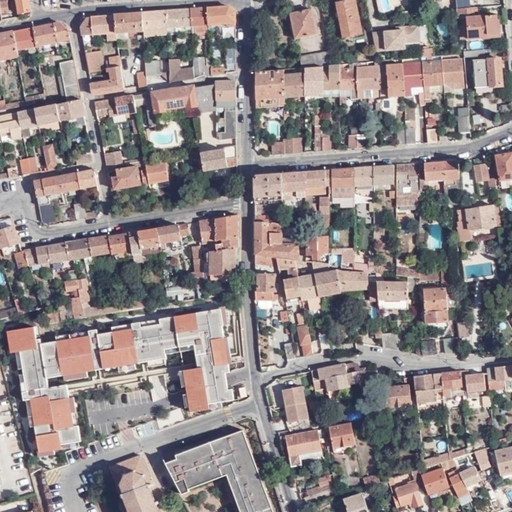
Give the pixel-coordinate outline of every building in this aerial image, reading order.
[(31,11),(29,0),(16,0),(18,13),(31,11)] [(362,35),(355,0),(347,0),(335,3),(342,39),(362,35)] [(0,1),(0,6),(1,14),(8,13),(6,1),(0,1)] [(228,7),(207,8),(208,25),(235,23),(235,13),(233,9),(228,7)] [(208,25),(207,8),(191,9),(192,26),(208,25)] [(456,9),(456,14),(457,19),(467,19),(469,39),(498,37),(497,24),(493,24),(492,16),(478,17),(477,8),(456,9)] [(192,26),(191,9),(167,11),(168,27),(192,26)] [(295,39),(316,34),(311,9),(290,14),(295,39)] [(168,27),(167,11),(143,13),(144,32),(144,37),(168,35),(168,27)] [(144,32),(143,13),(115,15),(117,33),(144,32)] [(108,42),(118,41),(117,33),(115,15),(88,17),(84,22),(82,26),(84,36),(107,34),(108,42)] [(60,23),(34,28),(36,46),(71,39),(69,30),(60,23)] [(235,23),(208,25),(209,32),(236,30),(235,23)] [(419,27),(403,28),(403,31),(396,32),(373,34),(376,52),(405,50),(405,44),(420,43),(419,27)] [(34,28),(15,32),(18,49),(36,46),(34,28)] [(15,32),(0,35),(0,59),(19,56),(18,49),(15,32)] [(87,52),(90,72),(105,69),(102,50),(87,52)] [(331,65),(329,51),(299,54),(300,68),(304,67),(321,66),(324,66),(328,65),(331,65)] [(424,93),(425,102),(431,102),(431,93),(430,86),(442,85),(440,61),(431,61),(431,56),(421,56),(422,62),(424,86),(424,93)] [(113,68),(122,67),(121,58),(112,60),(113,68)] [(212,71),(211,58),(194,59),(195,68),(195,73),(195,77),(212,75),(212,71)] [(443,85),(443,92),(454,91),(454,88),(453,84),(463,83),(462,59),(440,61),(442,85),(443,85)] [(473,61),(475,88),(502,86),(500,59),(473,61)] [(82,99),(75,60),(60,63),(67,103),(82,99)] [(169,61),(170,82),(195,78),(195,77),(195,73),(195,68),(181,69),(180,60),(169,61)] [(146,62),(147,72),(147,75),(161,75),(161,61),(146,62)] [(366,66),(366,62),(355,63),(356,99),(362,98),(362,90),(379,90),(378,66),(366,66)] [(402,64),(404,95),(411,95),(411,87),(424,86),(422,62),(402,64)] [(341,64),(338,64),(338,89),(349,89),(350,99),(356,99),(355,63),(351,63),(351,69),(341,69),(341,64)] [(338,64),(331,65),(328,65),(328,71),(324,71),(324,66),(321,66),(321,89),(338,89),(338,64)] [(402,64),(378,66),(379,90),(387,89),(387,97),(404,95),(402,64)] [(321,66),(304,67),(304,74),(304,97),(321,96),(321,89),(321,66)] [(94,94),(125,89),(122,67),(113,68),(109,69),(110,81),(92,84),(94,94)] [(269,71),(256,72),(256,108),(284,106),(283,97),(283,74),(283,69),(274,70),(274,78),(269,78),(269,71)] [(138,73),(139,87),(148,86),(147,75),(147,72),(138,73)] [(283,74),(283,97),(304,97),(304,74),(283,74)] [(236,81),(215,83),(216,106),(237,105),(236,81)] [(215,83),(145,94),(147,105),(150,128),(157,126),(156,120),(216,111),(216,106),(215,83)] [(431,93),(443,92),(443,85),(442,85),(430,86),(431,93)] [(411,87),(411,95),(419,94),(419,93),(424,93),(424,86),(411,87)] [(45,94),(25,98),(25,100),(26,104),(35,103),(46,100),(45,94)] [(145,94),(134,96),(136,106),(147,105),(145,94)] [(95,102),(98,117),(109,115),(110,117),(137,111),(136,106),(134,96),(95,102)] [(82,99),(67,103),(36,109),(40,125),(41,132),(63,128),(61,120),(85,115),(82,99)] [(5,104),(6,109),(17,106),(26,104),(25,100),(5,104)] [(460,133),(470,133),(468,107),(458,108),(459,117),(460,117),(460,133)] [(40,125),(36,109),(18,113),(23,136),(31,135),(30,127),(40,125)] [(220,138),(237,136),(237,110),(226,111),(226,131),(220,133),(220,138)] [(23,136),(18,113),(0,117),(0,131),(0,133),(12,131),(14,138),(23,136)] [(435,127),(435,118),(426,118),(426,127),(435,127)] [(405,130),(406,144),(415,144),(415,130),(410,129),(409,121),(405,121),(405,130)] [(398,145),(406,144),(405,130),(397,130),(398,145)] [(427,131),(428,144),(436,143),(435,130),(427,131)] [(356,135),(357,148),(365,148),(365,135),(356,135)] [(284,142),(284,153),(302,152),(301,138),(284,139),(284,142)] [(322,140),(322,150),(330,150),(330,140),(322,140)] [(272,142),(272,154),(284,153),(284,142),(272,142)] [(53,144),(44,145),(45,152),(49,171),(56,169),(55,166),(57,166),(53,144)] [(45,152),(44,145),(37,146),(38,153),(45,152)] [(205,170),(238,165),(238,158),(238,146),(226,148),(226,149),(202,152),(205,170)] [(107,167),(122,164),(120,151),(104,154),(107,167)] [(511,178),(511,153),(496,156),(500,181),(511,178)] [(93,162),(92,155),(77,158),(78,165),(93,162)] [(28,158),(31,173),(38,172),(35,157),(28,158)] [(24,175),(31,173),(28,158),(20,159),(24,175)] [(458,161),(419,164),(419,196),(426,196),(426,188),(430,188),(430,180),(444,179),(445,194),(448,194),(457,194),(460,193),(458,161)] [(169,180),(166,162),(145,165),(148,183),(169,180)] [(401,171),(397,172),(397,203),(419,201),(419,196),(419,164),(400,166),(401,171)] [(490,191),(497,190),(493,165),(488,166),(488,165),(474,167),(476,182),(488,180),(490,191)] [(112,176),(115,189),(141,185),(138,166),(116,170),(117,176),(112,176)] [(374,168),(374,186),(393,184),(393,166),(374,168)] [(374,168),(354,169),(354,187),(374,186),(374,168)] [(81,188),(97,185),(94,169),(78,172),(81,188)] [(354,169),(329,171),(329,187),(332,186),(332,204),(338,204),(338,198),(354,197),(354,187),(354,169)] [(10,179),(20,177),(18,171),(9,173),(9,174),(10,179)] [(329,171),(305,173),(305,197),(312,196),(325,195),(325,187),(329,187),(329,171)] [(48,194),(81,188),(78,172),(34,181),(42,221),(45,224),(48,225),(56,225),(52,204),(50,204),(48,194)] [(305,173),(282,175),(283,199),(291,199),(291,192),(297,192),(297,197),(305,197),(305,173)] [(283,199),(282,175),(256,177),(255,211),(283,210),(283,199)] [(448,194),(448,207),(457,207),(457,194),(448,194)] [(85,213),(82,195),(75,197),(77,204),(75,205),(77,218),(86,217),(85,213)] [(320,199),(320,225),(330,225),(329,199),(320,199)] [(497,225),(494,205),(459,210),(460,221),(459,221),(459,227),(458,227),(460,240),(472,238),(470,229),(497,225)] [(238,215),(215,219),(217,240),(238,237),(238,215)] [(268,216),(255,216),(255,255),(278,258),(296,261),(299,261),(298,239),(278,238),(278,233),(288,233),(289,225),(274,224),(269,223),(268,216)] [(0,227),(14,224),(12,217),(0,219),(0,227)] [(215,219),(198,222),(198,227),(203,227),(205,242),(217,240),(215,219)] [(187,224),(157,229),(160,249),(160,252),(166,251),(166,244),(172,243),(173,249),(182,248),(181,237),(189,236),(187,224)] [(0,240),(3,248),(20,243),(15,226),(0,230),(0,240)] [(157,229),(139,232),(142,253),(160,249),(157,229)] [(481,240),(494,239),(493,231),(480,232),(481,240)] [(134,258),(135,265),(144,264),(142,253),(139,232),(130,233),(134,258)] [(130,233),(110,237),(113,252),(114,261),(134,258),(130,233)] [(109,235),(89,239),(92,255),(113,252),(110,237),(109,235)] [(219,251),(236,248),(238,248),(238,237),(217,240),(219,251)] [(328,238),(307,238),(307,256),(317,256),(317,261),(323,261),(323,256),(328,256),(328,238)] [(89,239),(70,242),(73,259),(84,257),(85,264),(93,263),(92,255),(89,239)] [(70,242),(48,246),(51,262),(53,271),(63,270),(61,261),(73,259),(70,242)] [(199,290),(205,289),(203,267),(201,255),(200,245),(196,245),(196,249),(194,250),(194,259),(194,260),(195,278),(198,278),(199,290)] [(22,251),(27,266),(42,264),(51,262),(48,246),(23,251),(22,251)] [(214,282),(235,281),(236,248),(219,251),(211,253),(214,282)] [(342,251),(342,256),(342,264),(355,264),(355,250),(342,251)] [(18,269),(27,266),(22,251),(13,254),(18,269)] [(278,258),(255,255),(255,262),(279,266),(278,258)] [(296,261),(278,258),(279,266),(280,268),(288,268),(290,280),(286,280),(288,299),(302,296),(299,278),(296,261)] [(355,264),(355,270),(374,273),(374,265),(374,260),(369,260),(369,265),(355,264)] [(51,262),(42,264),(43,272),(48,272),(53,271),(51,262)] [(313,263),(315,275),(320,297),(341,294),(341,291),(347,291),(345,275),(345,274),(338,274),(337,270),(333,270),(334,272),(330,273),(329,265),(313,263)] [(384,266),(374,265),(374,273),(379,273),(383,274),(384,266)] [(397,269),(397,275),(417,278),(420,278),(420,274),(420,271),(397,269)] [(77,279),(76,273),(69,274),(70,283),(65,283),(67,294),(75,293),(79,292),(80,300),(76,301),(71,301),(73,317),(69,317),(69,322),(84,319),(81,302),(85,301),(89,300),(85,278),(77,279)] [(273,274),(254,273),(254,285),(254,291),(270,292),(271,300),(273,300),(276,297),(277,290),(274,290),(273,278),(273,274)] [(345,275),(347,291),(370,288),(369,273),(345,275)] [(315,275),(299,278),(302,296),(303,300),(320,297),(315,275)] [(448,321),(448,307),(455,307),(452,279),(450,279),(444,279),(444,288),(425,289),(426,322),(448,321)] [(379,283),(379,286),(381,309),(409,309),(409,283),(379,283)] [(180,298),(180,288),(166,287),(166,298),(180,298)] [(270,292),(254,291),(255,300),(271,300),(270,292)] [(320,297),(303,300),(304,304),(309,303),(310,310),(322,309),(320,297)] [(141,308),(150,306),(149,298),(140,300),(141,308)] [(17,314),(18,316),(23,314),(19,300),(13,302),(15,307),(17,314)] [(123,310),(141,308),(140,300),(122,303),(123,310)] [(87,312),(85,301),(81,302),(84,319),(103,316),(101,307),(101,306),(88,308),(88,312),(87,312)] [(101,307),(103,316),(124,312),(123,310),(122,303),(101,307)] [(0,318),(17,314),(15,307),(0,311),(0,318)] [(196,367),(180,370),(187,416),(213,412),(212,407),(237,403),(235,387),(230,387),(228,374),(232,374),(231,367),(234,367),(229,336),(226,337),(221,308),(110,326),(111,331),(100,333),(99,328),(55,335),(56,340),(41,343),(38,326),(6,331),(9,355),(18,353),(25,400),(29,400),(38,456),(54,453),(53,448),(58,447),(57,443),(80,439),(78,427),(70,428),(64,391),(45,394),(44,389),(42,377),(66,373),(67,378),(86,375),(85,370),(98,368),(120,364),(121,370),(136,368),(135,363),(143,362),(149,361),(150,366),(165,363),(163,351),(193,346),(195,359),(196,367)] [(283,321),(289,320),(288,311),(281,312),(283,321)] [(47,326),(56,324),(62,323),(60,314),(43,317),(47,326)] [(302,358),(313,356),(306,316),(299,317),(301,328),(297,328),(302,358)] [(458,323),(460,337),(469,336),(468,322),(458,323)] [(321,349),(329,347),(325,325),(318,326),(320,335),(319,336),(321,349)] [(382,333),(383,348),(398,351),(396,333),(382,333)] [(443,339),(444,353),(461,350),(460,337),(443,339)] [(435,340),(421,341),(422,355),(437,353),(435,340)] [(287,361),(297,359),(294,343),(284,345),(287,361)] [(347,364),(311,371),(313,378),(313,380),(326,378),(328,391),(351,387),(351,385),(370,382),(368,367),(359,369),(360,372),(348,374),(347,364)] [(511,381),(510,366),(486,369),(487,382),(503,380),(504,390),(511,389),(511,381)] [(311,371),(300,373),(301,380),(313,378),(311,371)] [(460,371),(440,374),(442,397),(450,396),(450,388),(462,387),(460,371)] [(468,371),(460,371),(462,387),(462,391),(469,390),(469,393),(484,391),(483,374),(471,375),(468,371)] [(413,377),(413,382),(416,402),(443,399),(442,397),(440,374),(413,377)] [(487,382),(488,390),(488,391),(504,390),(503,380),(487,382)] [(387,415),(411,412),(408,385),(384,388),(387,415)] [(287,427),(309,423),(301,386),(280,390),(287,427)] [(469,390),(462,391),(463,400),(480,397),(482,408),(490,407),(488,391),(488,390),(484,391),(469,393),(469,390)] [(351,423),(329,427),(333,448),(354,444),(351,423)] [(274,511),(272,507),(274,507),(244,430),(229,435),(230,437),(220,441),(219,439),(177,455),(178,459),(167,463),(184,494),(192,491),(191,488),(225,475),(225,473),(230,472),(236,486),(234,487),(243,511),(274,511)] [(317,430),(284,436),(289,465),(299,464),(299,459),(322,456),(317,430)] [(423,469),(441,463),(449,460),(448,451),(448,446),(444,447),(445,454),(427,460),(426,455),(422,456),(423,469)] [(511,446),(497,449),(501,474),(511,472),(511,446)] [(453,459),(465,455),(470,453),(469,449),(453,454),(453,451),(448,451),(449,460),(453,459)] [(477,463),(479,467),(487,464),(482,450),(473,453),(477,463)] [(469,466),(477,463),(473,453),(470,453),(465,455),(469,466)] [(159,511),(150,486),(152,486),(140,455),(111,467),(122,497),(125,496),(131,511),(159,511)] [(165,460),(167,463),(178,459),(177,455),(165,460)] [(441,463),(443,470),(456,466),(453,459),(449,460),(441,463)] [(459,473),(465,487),(480,481),(474,466),(459,473)] [(415,490),(425,486),(421,477),(419,470),(409,473),(413,484),(394,490),(396,495),(392,497),(396,508),(411,503),(413,509),(421,506),(415,490)] [(425,486),(428,496),(449,489),(443,470),(421,477),(425,486)] [(450,478),(455,491),(465,487),(459,473),(458,470),(449,474),(450,478)] [(363,478),(366,486),(382,481),(381,472),(363,478)] [(307,490),(309,496),(323,492),(321,487),(331,484),(329,476),(317,479),(319,486),(307,490)] [(366,486),(364,487),(366,493),(388,486),(386,480),(382,481),(366,486)] [(458,497),(468,493),(465,487),(455,491),(458,497)] [(369,511),(364,494),(344,500),(347,511),(369,511)]
